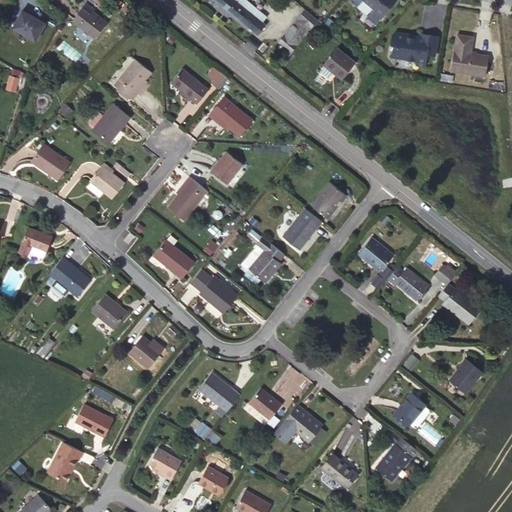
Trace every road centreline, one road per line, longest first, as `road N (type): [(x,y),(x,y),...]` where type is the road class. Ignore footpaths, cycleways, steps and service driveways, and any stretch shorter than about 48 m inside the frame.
road 1 (residential): [(320,264),(398,330),(399,347),(360,393),(333,392),(257,335)]
road 2 (secondary): [(162,0),(387,179)]
road 3 (residential): [(257,335),(248,347),(210,342),(98,238)]
road 4 (secondary): [(387,179),(511,279)]
